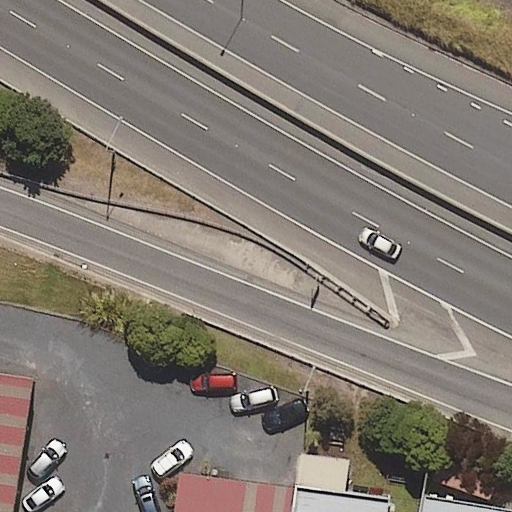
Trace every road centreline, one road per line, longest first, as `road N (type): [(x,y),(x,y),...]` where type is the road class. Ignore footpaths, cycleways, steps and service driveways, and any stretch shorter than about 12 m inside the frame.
road 1 (motorway): [(511,293),(0,0)]
road 2 (motorway): [(511,401),(0,207)]
road 3 (motorway): [(213,0),(395,107)]
road 4 (motorway): [(395,107),(511,167)]
road 5 (motorway): [(395,107),(511,146)]
